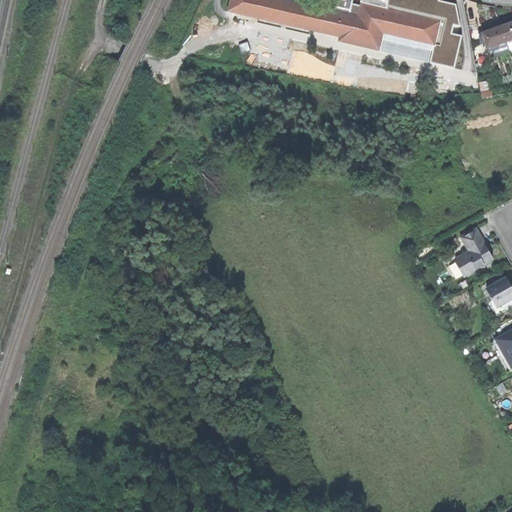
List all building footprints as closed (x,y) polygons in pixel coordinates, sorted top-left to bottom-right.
[(383,33),(434,45),(440,22),(432,20),(436,0),(398,0),(397,12),(377,7),(360,3),(360,5),(358,16),(349,14),(351,3),(351,0),(323,0),(322,8),(288,0),(230,0),(228,9),(339,35),(338,40),(379,49),(383,33)] [(360,5),(351,3),(349,14),(358,16),(360,5)] [(511,22),(501,26),(509,50),(511,49),(511,22)] [(509,50),(501,26),(490,30),(482,33),(482,35),(479,37),(482,44),(485,43),(487,48),(492,46),(495,55),(509,50)] [(241,54),(249,53),(247,43),(239,44),(241,54)] [(475,228),(460,237),(469,252),(466,255),(463,253),(455,258),(455,262),(458,265),(458,269),(463,273),(462,275),(464,275),(466,276),(475,271),(474,270),(482,265),(485,266),(491,261),(492,259),(487,250),(485,251),(483,246),(480,242),(483,241),(475,228)] [(487,290),(500,314),(511,307),(511,289),(506,279),(487,290)] [(496,339),(511,368),(511,367),(511,319),(496,329),(500,337),(496,339)]
